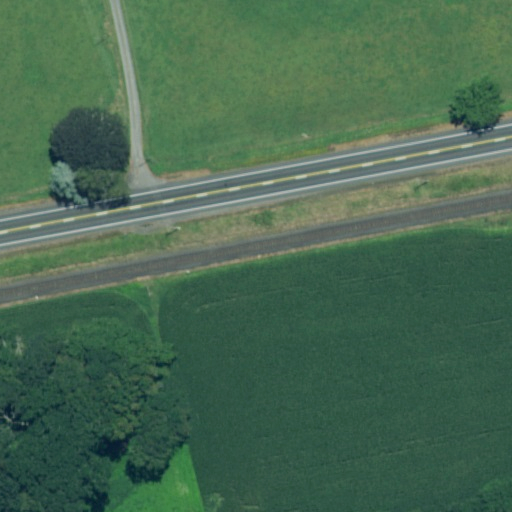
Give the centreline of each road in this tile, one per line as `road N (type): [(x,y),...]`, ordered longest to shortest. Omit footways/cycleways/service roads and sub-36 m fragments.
road 1 (primary): [(0,232),(511,136)]
road 2 (track): [(135,0),(148,204)]
